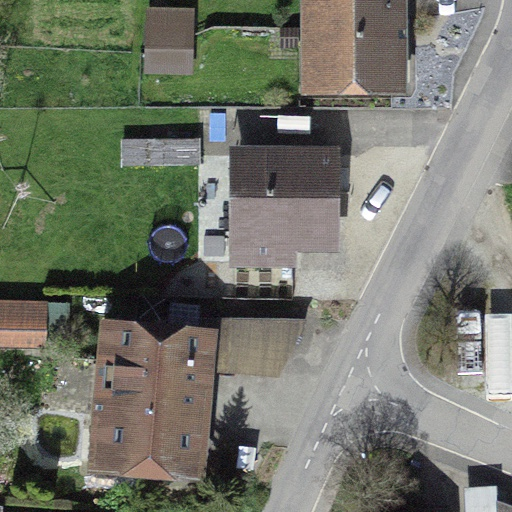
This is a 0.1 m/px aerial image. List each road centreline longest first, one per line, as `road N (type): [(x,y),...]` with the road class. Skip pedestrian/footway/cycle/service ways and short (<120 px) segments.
road 1 (unclassified): [(511,44),(338,387)]
road 2 (residential): [(338,387),(511,448)]
road 3 (unclassified): [(338,387),(290,511)]
